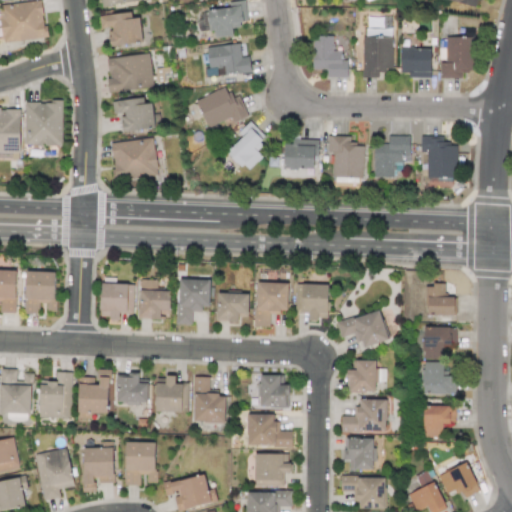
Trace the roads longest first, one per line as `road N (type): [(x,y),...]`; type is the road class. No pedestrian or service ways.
road 1 (secondary): [(0,231),(511,251)]
road 2 (secondary): [(511,224),(0,206)]
road 3 (residential): [(511,78),(490,179),(489,406),(511,476)]
road 4 (residential): [(72,0),(85,101),(75,347)]
road 5 (residential): [(315,355),(0,344)]
road 6 (residential): [(280,0),(296,104),(504,112)]
road 7 (residential): [(315,511),(315,355)]
